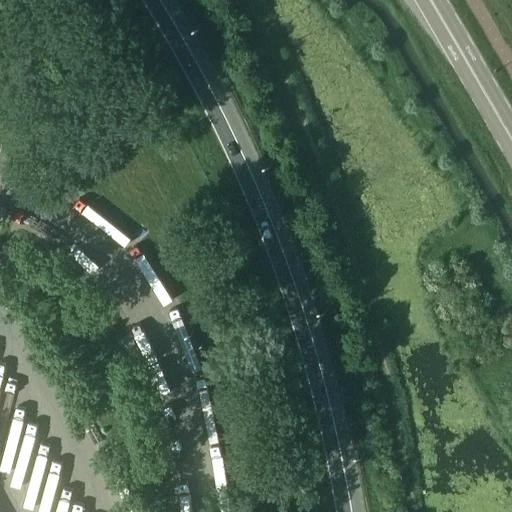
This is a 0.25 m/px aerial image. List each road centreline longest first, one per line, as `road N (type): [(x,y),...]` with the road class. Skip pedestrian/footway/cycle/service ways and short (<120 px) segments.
road 1 (motorway): [(345,511),(312,345),(277,247),(148,0)]
road 2 (tertiary): [(511,140),(430,0)]
